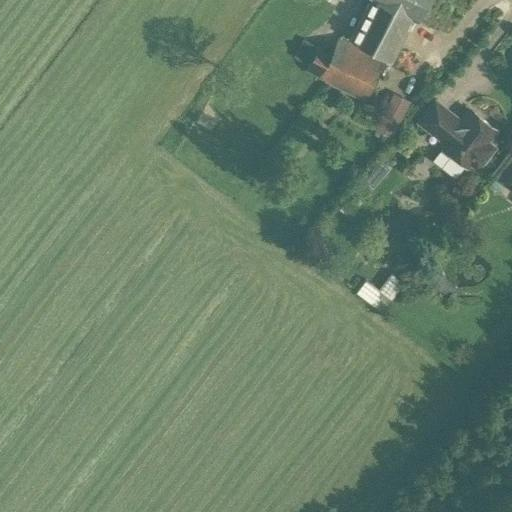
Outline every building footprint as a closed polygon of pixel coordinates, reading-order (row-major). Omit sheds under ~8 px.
[(367,0),(368,0),(349,39),(373,52),(378,41),(373,39),(378,24),(384,27),(397,0),(367,0)] [(414,19),(416,21),(426,0),(397,0),(384,27),(378,24),(373,39),(378,41),(373,52),(387,59),(385,63),(390,65),(392,62),(414,19)] [(304,70),(348,93),(368,51),(340,37),(332,51),(318,44),(304,70)] [(385,60),(368,51),(348,93),(364,101),(385,60)] [(410,100),(393,92),(375,129),(391,138),(410,100)] [(435,99),(416,123),(441,142),(438,145),(467,169),(470,165),(476,170),(495,147),(487,141),(496,130),(469,108),(460,119),(435,99)] [(511,166),(500,181),(511,190),(511,166)] [(382,311),(406,282),(392,271),(379,287),(361,272),(350,285),(382,311)]
